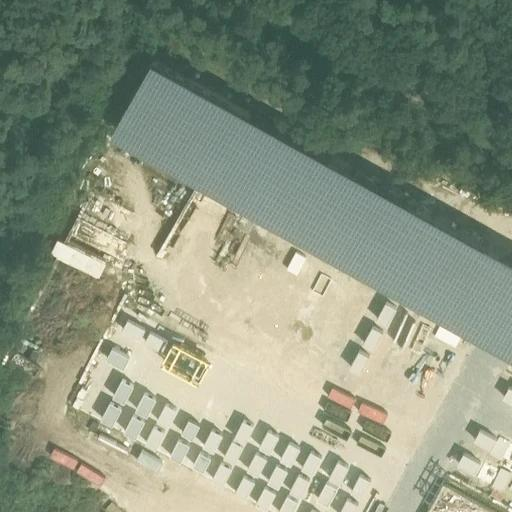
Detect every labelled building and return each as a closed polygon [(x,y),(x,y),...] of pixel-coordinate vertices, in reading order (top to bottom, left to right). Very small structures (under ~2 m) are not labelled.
[(102,126),(511,347),(511,244),(146,46),(102,126)] [(151,245),(162,252),(187,214),(175,207),(151,245)] [(91,247),(83,261),(107,274),(115,260),(91,247)] [(392,343),(377,356),(389,370),(405,356),(392,343)] [(307,470),(290,511),(332,511),(333,510),(338,511),(348,511),(352,504),(341,499),(353,468),(337,462),(330,479),(307,470)]
